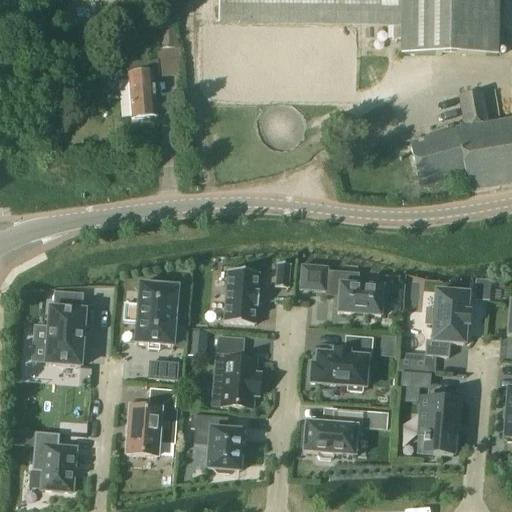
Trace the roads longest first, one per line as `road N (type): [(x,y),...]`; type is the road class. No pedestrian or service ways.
road 1 (unclassified): [(511,207),(384,221),(246,202),(201,205),(0,245)]
road 2 (residential): [(274,511),(289,315)]
road 3 (residential): [(471,511),(483,351)]
road 4 (residential): [(94,511),(105,372)]
